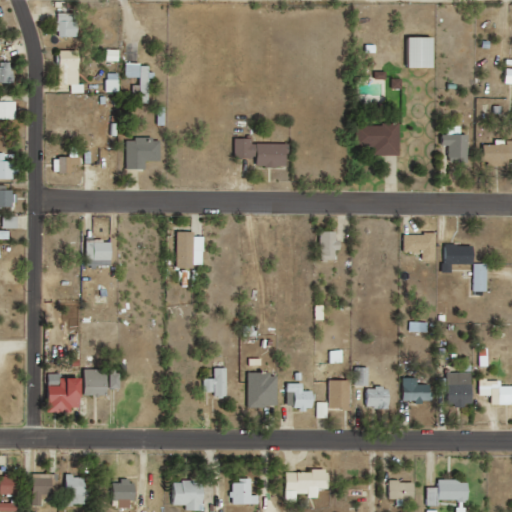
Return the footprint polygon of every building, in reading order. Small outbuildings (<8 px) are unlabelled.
[(50,36),(72,36),(72,11),(50,11),(50,36)] [(426,37),(398,37),(398,67),(426,67),(426,37)] [(104,60),(118,60),(118,49),(105,48),(104,60)] [(50,53),(51,84),(64,83),(65,93),(77,92),(76,65),(66,66),(66,52),(50,53)] [(147,102),(147,63),(120,63),(119,77),(132,77),(132,102),(147,102)] [(502,83),(511,82),(511,67),(503,67),(502,83)] [(114,72),(99,72),(99,93),(114,93),(114,72)] [(0,112),(8,112),(8,100),(0,100),(0,120),(1,120),(0,112)] [(366,154),(393,154),(393,124),(349,124),(349,145),(366,145),(366,154)] [(463,133),(454,133),(454,126),(441,126),(441,134),(437,134),(437,161),(463,161),(463,133)] [(120,168),(139,169),(139,160),(153,160),(153,139),(120,139),(120,168)] [(511,162),(511,140),(475,141),(475,162),(511,162)] [(228,157),(247,157),(247,165),(278,166),(279,142),(228,141),(228,157)] [(51,154),(51,173),(66,173),(66,154),(51,154)] [(0,185),(0,206),(9,206),(9,185),(0,185)] [(10,216),(0,215),(0,226),(10,227),(10,216)] [(198,250),(198,229),(168,229),(168,267),(186,267),(186,250),(198,250)] [(312,231),(312,258),(330,258),(330,231),(312,231)] [(429,232),(396,232),(396,251),(415,251),(415,259),(429,259),(429,232)] [(105,240),(86,240),(86,233),(79,233),(79,265),(105,265),(105,240)] [(438,270),(438,243),(468,244),(468,263),(447,262),(447,270),(438,270)] [(468,289),(482,289),(482,263),(467,263),(468,289)] [(426,321),(408,320),(407,331),(426,332),(426,321)] [(328,362),(340,362),(340,350),(327,350),(328,362)] [(222,367),(209,367),(209,379),(204,379),(204,389),(209,389),(209,398),(222,398),(222,367)] [(367,367),(354,367),(354,384),(367,384),(367,367)] [(108,386),(108,369),(75,369),(75,394),(97,394),(97,386),(108,386)] [(114,387),(114,369),(104,369),(105,388),(114,387)] [(241,405),(269,405),(269,372),(241,372),(241,405)] [(440,372),(440,404),(464,404),(464,372),(440,372)] [(321,408),(343,408),(343,379),(323,379),(323,403),(321,403),(321,408)] [(484,403),(511,403),(511,385),(491,385),(491,379),(473,379),(473,394),(484,394),(484,403)] [(308,390),(298,390),(298,382),(280,382),(280,407),(308,407),(308,390)] [(396,382),(396,402),(423,402),(423,382),(396,382)] [(383,408),(383,387),(358,387),(358,408),(383,408)] [(40,393),(40,408),(67,408),(67,393),(40,393)] [(315,402),(316,417),(326,417),(326,401),(315,402)] [(279,493),(318,492),(318,470),(278,470),(279,493)] [(10,474),(0,474),(0,495),(10,495),(10,474)] [(79,474),(58,474),(58,504),(79,504),(79,474)] [(44,505),(44,478),(25,478),(25,505),(44,505)] [(225,503),(253,503),(253,493),(247,493),(247,478),(225,478),(225,503)] [(381,499),(408,499),(408,480),(381,480),(381,499)] [(420,488),(420,502),(462,502),(462,480),(430,480),(430,488),(420,488)] [(105,481),(105,506),(124,506),(124,481),(105,481)] [(179,509),(193,509),(193,481),(164,481),(164,504),(179,504),(179,509)]
